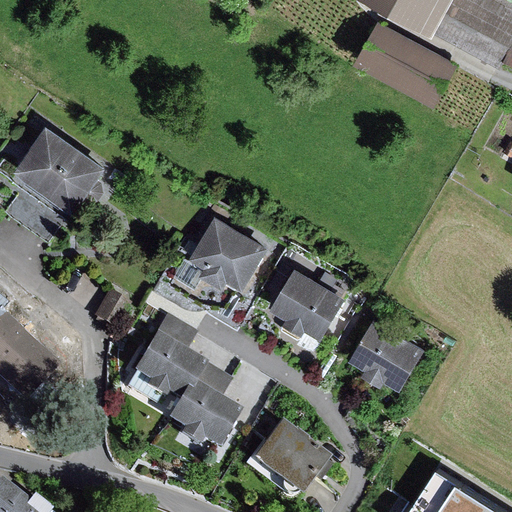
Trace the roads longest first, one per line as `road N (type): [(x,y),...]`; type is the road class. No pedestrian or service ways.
road 1 (residential): [(0,456),(91,475),(199,511)]
road 2 (track): [(511,80),(370,0)]
